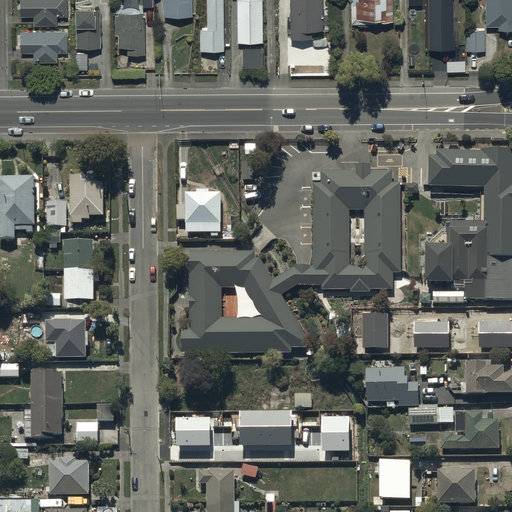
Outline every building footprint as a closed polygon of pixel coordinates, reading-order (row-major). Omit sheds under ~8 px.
[(66,0),(20,0),(21,1),(16,1),(16,10),(20,10),(20,16),(34,16),(34,26),(57,25),(57,16),(67,16),(66,0)] [(122,0),(113,0),(115,35),(113,35),(113,45),(118,45),(118,47),(128,47),(128,53),(145,53),(144,12),(142,12),(141,5),(122,5),(122,0)] [(163,0),(164,16),(192,15),(191,0),(163,0)] [(206,0),(207,28),(200,29),(201,51),(225,50),(222,0),(206,0)] [(237,0),(238,42),(263,42),(262,0),(237,0)] [(323,30),(323,24),(331,24),(331,8),(324,9),(324,14),(322,14),(322,0),(289,0),(291,38),(312,38),(312,30),(323,30)] [(351,0),(352,1),(349,1),(350,24),(392,23),(391,0),(351,0)] [(426,0),(429,48),(452,47),(450,0),(426,0)] [(511,0),(485,0),(486,25),(497,25),(497,30),(511,29),(511,0)] [(74,8),(75,48),(89,48),(100,48),(100,10),(94,10),(94,1),(76,2),(76,8),(74,8)] [(483,30),(466,30),(465,50),(483,50),(483,30)] [(67,31),(33,32),(21,32),(21,36),(16,37),(16,47),(21,47),(21,52),(33,52),(33,62),(58,62),(57,52),(67,52),(67,31)] [(261,47),(243,48),(243,67),(261,67),(261,47)] [(427,51),(412,51),(412,62),(427,61),(427,51)] [(455,291),(455,287),(466,287),(466,305),(511,305),(511,154),(439,154),(439,160),(432,160),(431,190),(489,191),(489,229),(454,229),(453,254),(428,254),(428,291),(455,291)] [(189,331),(184,331),(184,355),(294,356),(294,351),(310,351),(310,341),(299,320),(285,297),(299,289),(322,289),(322,293),(398,292),(398,276),(404,276),(405,183),(397,183),(397,173),(376,172),(376,166),(360,166),(360,172),(324,172),(324,184),(316,184),(315,270),(313,270),(313,267),(299,267),(299,270),(296,270),(283,278),(276,282),(262,260),(257,260),(257,254),(190,253),(189,331)] [(241,167),(241,184),(253,184),(253,167),(241,167)] [(39,182),(0,182),(0,245),(19,245),(19,233),(39,233),(39,182)] [(73,182),(73,229),(84,229),(84,226),(91,226),(91,222),(104,222),(104,187),(96,187),(96,182),(73,182)] [(408,196),(417,196),(417,187),(409,187),(408,196)] [(195,198),(184,198),(184,238),(209,238),(209,241),(217,241),(217,238),(219,238),(220,198),(208,198),(208,194),(195,194),(195,198)] [(50,232),(67,232),(67,207),(50,207),(50,232)] [(47,239),(47,249),(63,249),(63,239),(47,239)] [(95,306),(94,247),(67,247),(67,306),(95,306)] [(61,296),(45,295),(45,307),(49,307),(49,310),(60,311),(61,296)] [(437,295),(437,306),(464,306),(464,295),(437,295)] [(388,313),(362,313),(362,347),(388,348),(388,313)] [(449,321),(414,321),(414,347),(449,347),(449,321)] [(511,321),(479,321),(479,347),(511,346),(511,321)] [(86,364),(86,326),(48,326),(48,348),(58,348),(58,364),(86,364)] [(464,363),(465,394),(511,392),(511,372),(502,373),(502,365),(486,365),(485,363),(464,363)] [(405,368),(366,368),(367,401),(399,401),(399,405),(419,405),(418,382),(405,382),(405,368)] [(0,382),(21,382),(21,371),(0,370),(0,382)] [(35,440),(63,440),(63,377),(34,377),(35,440)] [(311,393),(295,393),(295,409),(311,409),(311,393)] [(99,408),(99,424),(114,424),(114,408),(99,408)] [(291,410),(239,410),(240,445),(292,445),(291,410)] [(411,415),(411,430),(454,430),(454,414),(411,415)] [(322,451),(349,450),(348,416),(322,416),(322,451)] [(210,417),(176,417),(176,445),(210,445),(210,417)] [(443,455),(499,454),(499,426),(483,426),(483,419),(467,419),(467,438),(467,444),(465,444),(465,442),(455,442),(455,441),(442,441),(443,455)] [(457,419),(458,438),(467,438),(467,419),(457,419)] [(79,446),(99,446),(99,428),(79,428),(79,446)] [(410,441),(411,451),(419,450),(419,449),(424,449),(423,440),(410,441)] [(13,451),(13,461),(28,461),(29,452),(13,451)] [(380,499),(410,498),(410,460),(380,460),(380,499)] [(77,463),(62,463),(62,467),(52,467),(52,500),(90,500),(90,467),(77,467),(77,463)] [(438,502),(475,502),(474,468),(437,469),(438,502)] [(242,469),(240,480),(256,482),(257,472),(242,469)] [(206,475),(206,477),(198,477),(198,489),(206,489),(206,511),(238,511),(238,507),(233,507),(232,475),(206,475)] [(0,511),(34,511),(34,503),(0,502),(0,511)]
